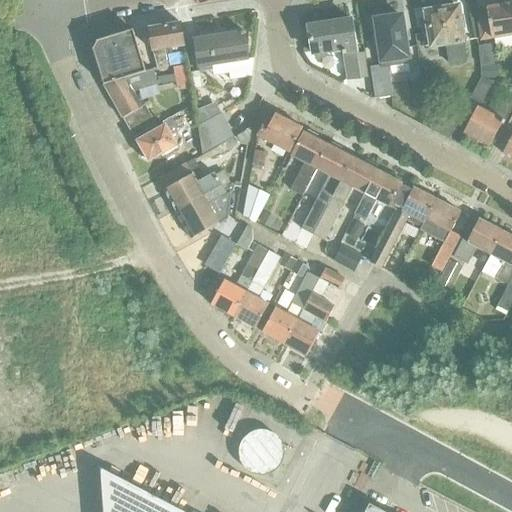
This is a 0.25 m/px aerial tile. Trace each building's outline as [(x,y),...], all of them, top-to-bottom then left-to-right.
[(479,40),(511,34),(511,0),(508,0),(509,5),(485,9),(487,21),(477,23),(479,40)] [(445,44),(448,64),(464,62),(456,8),(426,12),(429,27),(421,28),(423,47),(445,44)] [(396,59),(407,57),(401,16),(375,20),(377,37),(372,38),(374,54),(380,53),(382,66),(370,67),(374,99),(392,96),(388,66),(397,64),(396,59)] [(350,20),(307,27),(311,55),(330,52),(330,48),(340,46),(345,82),(366,79),(361,53),(355,54),(350,20)] [(163,49),(183,46),(179,23),(148,28),(151,51),(157,68),(166,67),(163,49)] [(124,77),(134,74),(145,71),(132,31),(98,42),(93,51),(104,84),(134,138),(157,125),(144,104),(141,106),(124,77)] [(243,32),(193,39),(197,71),(247,65),(243,32)] [(497,40),(484,41),(487,74),(500,73),(497,40)] [(174,77),(188,75),(186,64),(173,66),(174,77)] [(188,76),(175,77),(177,87),(180,86),(181,89),(190,88),(188,76)] [(459,118),(457,121),(466,126),(462,134),(466,136),(465,139),(475,144),(476,141),(488,147),(494,135),(496,136),(511,104),(511,102),(488,90),(485,88),(478,103),(469,99),(459,118)] [(430,130),(448,140),(459,118),(425,101),(430,130)] [(165,125),(137,141),(142,150),(141,157),(147,158),(149,162),(161,155),(163,159),(179,149),(171,135),(178,131),(177,129),(186,123),(180,112),(169,118),(163,121),(165,125)] [(221,114),(198,126),(203,155),(234,138),(221,114)] [(256,137),(288,153),(301,127),(274,114),(268,127),(263,124),(256,137)] [(511,130),(511,133),(501,154),(511,159),(511,114),(505,127),(511,130)] [(315,170),(328,146),(316,139),(317,136),(307,131),(305,134),(303,133),(290,157),(303,163),(289,190),(301,197),(315,170)] [(327,176),(300,229),(311,235),(339,182),(351,158),(340,152),(340,149),(331,144),(330,147),(328,146),(315,170),(327,176)] [(252,165),(262,167),(264,152),(255,151),(252,165)] [(351,188),(363,194),(376,170),(374,169),(376,167),(366,162),(364,164),(351,158),(339,182),(311,235),(324,241),(351,188)] [(187,163),(158,179),(175,211),(203,195),(208,204),(230,192),(233,191),(234,186),(232,183),(231,183),(223,170),(216,174),(215,173),(198,182),(194,175),(201,171),(195,159),(187,163)] [(363,194),(353,215),(364,222),(375,200),(395,211),(396,210),(408,187),(399,182),(400,180),(390,174),(389,177),(376,170),(363,194)] [(244,214),(264,220),(274,190),(255,184),(244,214)] [(395,211),(369,262),(375,266),(379,268),(404,219),(420,227),(423,223),(422,222),(434,199),(412,188),(400,211),(396,210),(395,211)] [(230,192),(208,204),(203,195),(175,211),(191,240),(228,220),(230,192)] [(423,223),(420,227),(419,229),(443,242),(431,266),(441,271),(450,254),(459,236),(450,231),(460,212),(445,205),(447,203),(438,198),(437,201),(434,199),(422,222),(423,223)] [(476,247),(489,254),(501,232),(478,220),(467,242),(461,239),(452,257),(467,264),(476,247)] [(237,244),(247,250),(253,239),(252,229),(247,226),(237,244)] [(511,237),(501,232),(489,254),(503,262),(494,279),(507,286),(496,306),(506,312),(511,301),(511,237)] [(205,265),(220,273),(236,244),(222,236),(205,265)] [(223,281),(210,306),(232,318),(246,293),(269,251),(257,245),(246,265),(234,287),(223,281)] [(332,261),(354,272),(362,257),(340,246),(332,261)] [(246,293),(232,318),(254,329),(267,305),(256,299),(268,277),(280,257),(269,251),(246,293)] [(230,269),(240,275),(247,263),(236,257),(230,269)] [(99,263),(70,266),(74,306),(103,303),(99,263)] [(440,281),(451,287),(459,270),(448,264),(440,281)] [(70,266),(40,269),(44,309),(74,306),(70,266)] [(40,269),(10,272),(14,312),(44,309),(40,269)] [(324,269),(319,279),(319,280),(329,285),(338,290),(344,279),(324,269)] [(10,272),(0,272),(0,313),(14,312),(10,272)] [(283,345),(311,295),(319,280),(319,279),(307,273),(285,314),(275,309),(261,333),(283,345)] [(319,280),(311,295),(321,301),(329,285),(319,280)] [(311,295),(283,345),(305,357),(319,333),(307,326),(312,316),(325,323),(333,307),(321,301),(311,295)] [(161,359),(133,370),(146,407),(175,397),(161,359)] [(133,370),(104,380),(118,418),(146,407),(133,370)] [(104,380),(76,390),(90,428),(118,418),(104,380)] [(76,390),(48,401),(62,438),(90,428),(76,390)] [(45,391),(17,402),(34,449),(62,438),(48,401),(45,391)] [(17,402),(0,407),(0,443),(6,459),(34,449),(17,402)] [(255,476),(293,459),(277,424),(240,441),(255,476)] [(199,511),(110,474),(112,511),(199,511)]
